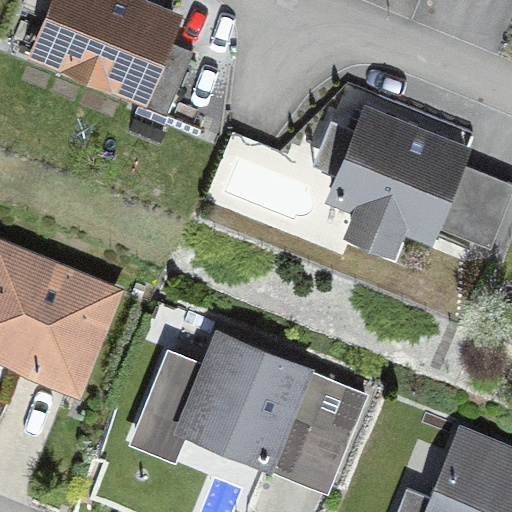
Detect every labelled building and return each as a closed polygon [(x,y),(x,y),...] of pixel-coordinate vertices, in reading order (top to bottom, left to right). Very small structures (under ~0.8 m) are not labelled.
[(165,118),(194,46),(170,36),(182,6),(167,0),(19,0),(18,3),(41,12),(25,50),(138,96),(134,106),(165,118)] [(364,96),(324,193),(350,203),(342,225),(394,247),(403,225),(433,237),(438,224),(488,245),(511,186),(511,177),(466,158),(473,140),(364,96)] [(0,357),(80,390),(124,283),(0,232),(0,357)] [(313,365),(316,359),(216,319),(201,354),(167,341),(128,436),(176,456),(188,427),(263,458),(262,460),(329,487),(369,388),(313,365)] [(511,511),(511,440),(459,419),(428,490),(406,481),(393,511),(511,511)]
